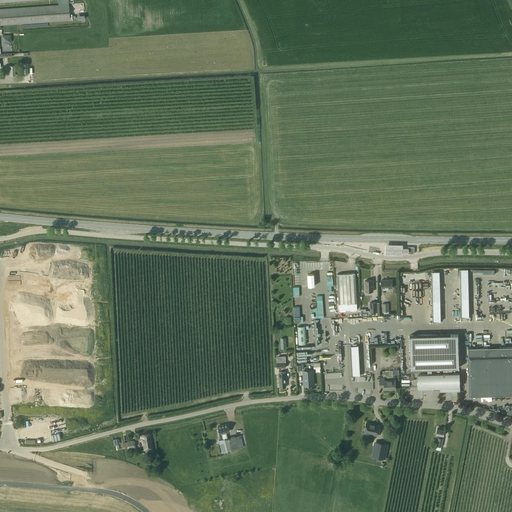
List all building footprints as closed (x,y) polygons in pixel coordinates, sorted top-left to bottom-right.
[(0,25),(70,21),(69,4),(0,8),(0,25)] [(404,251),(410,251),(410,247),(404,247),(404,243),(386,243),(386,254),(404,254),(404,251)] [(468,269),(460,269),(461,299),(469,299),(468,269)] [(440,271),(431,271),(432,302),(440,301),(440,271)] [(355,273),(337,274),(339,304),(357,303),(355,273)] [(365,281),(365,292),(373,291),(373,288),(374,288),(374,285),(373,285),(373,280),(365,281)] [(382,280),(382,288),(393,288),(392,280),(382,280)] [(458,334),(409,335),(410,369),(459,368),(458,334)] [(352,375),(361,375),(360,345),(351,345),(352,375)] [(468,355),(469,396),(511,394),(511,346),(468,347),(468,355)] [(277,356),(277,360),(277,368),(286,367),(285,356),(277,356)] [(313,370),(303,371),(304,385),(314,385),(313,370)] [(459,372),(418,373),(418,382),(418,387),(441,387),(441,390),(443,391),(444,391),(445,391),(447,391),(448,391),(460,391),(459,382),(459,372)] [(380,387),(384,387),(385,390),(396,389),(396,380),(385,381),(384,378),(379,379),(380,387)] [(366,423),(364,432),(375,434),(374,435),(378,436),(380,425),(366,423)] [(223,440),(219,441),(221,452),(243,447),(240,435),(227,439),(226,432),(229,431),(227,424),(217,427),(219,434),(222,433),(222,435),(222,436),(223,440)] [(437,428),(436,434),(439,435),(438,437),(436,446),(441,447),(443,438),(443,436),(445,430),(437,428)] [(142,434),(142,435),(144,450),(152,449),(150,433),(142,434)] [(388,444),(374,441),(372,456),(385,459),(388,444)]
